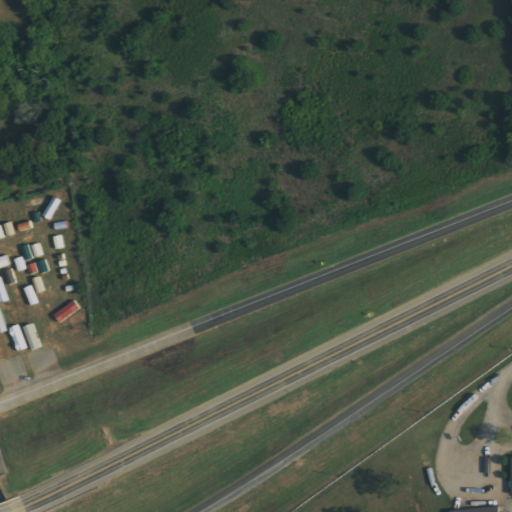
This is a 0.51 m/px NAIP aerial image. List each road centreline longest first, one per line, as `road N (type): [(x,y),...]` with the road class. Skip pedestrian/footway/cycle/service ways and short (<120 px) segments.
road 1 (trunk): [(511,202),(0,410)]
road 2 (trunk): [(511,262),(25,507)]
road 3 (trunk): [(200,511),(335,429),(511,300)]
